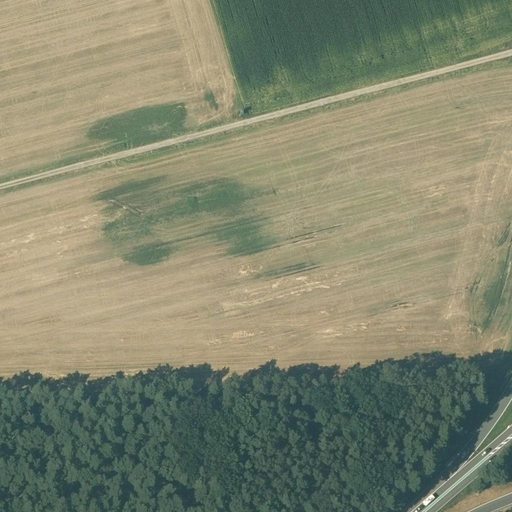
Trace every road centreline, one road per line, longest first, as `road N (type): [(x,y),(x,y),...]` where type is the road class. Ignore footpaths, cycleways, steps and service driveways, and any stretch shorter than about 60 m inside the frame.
road 1 (track): [(0,187),(511,51)]
road 2 (trunk): [(511,387),(419,505)]
road 3 (trunk): [(511,429),(419,505)]
